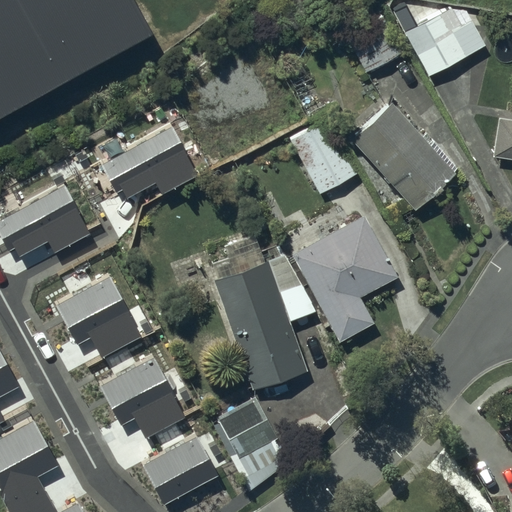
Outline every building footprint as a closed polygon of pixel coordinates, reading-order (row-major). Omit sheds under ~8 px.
[(0,0),(0,103),(148,23),(135,0),(0,0)] [(448,4),(401,29),(425,74),(484,43),(470,16),(458,23),(448,4)] [(379,12),(342,32),(363,68),(366,66),(368,70),(398,53),(396,51),(400,49),(379,12)] [(482,82),(488,53),(471,51),(466,79),(482,82)] [(388,100),(348,135),(411,205),(429,189),(430,191),(452,171),(388,100)] [(511,157),(511,116),(495,114),(490,154),(511,157)] [(324,115),(286,135),(317,191),(354,170),(324,115)] [(171,127),(102,164),(123,201),(156,183),(163,195),(198,175),(171,127)] [(64,186),(0,220),(0,232),(15,260),(48,242),(55,254),(91,234),(64,186)] [(361,211),(290,252),(335,337),(370,319),(357,294),(395,274),(361,211)] [(268,256),(210,276),(249,387),(305,367),(287,318),(313,309),(282,251),(281,251),(277,242),(265,247),(268,256)] [(110,276),(57,305),(78,344),(90,337),(103,358),(142,336),(110,276)] [(0,350),(0,423),(5,420),(0,411),(0,396),(20,385),(0,350)] [(154,358),(101,387),(122,425),(135,419),(147,440),(187,418),(154,358)] [(248,393),(212,414),(247,474),(283,453),(248,393)] [(59,467),(34,422),(0,440),(0,489),(11,511),(82,511),(77,503),(60,511),(57,511),(39,478),(59,467)] [(197,437),(143,466),(164,504),(219,476),(197,437)]
